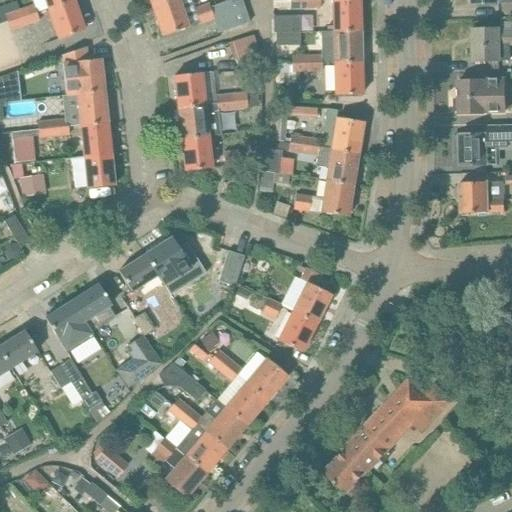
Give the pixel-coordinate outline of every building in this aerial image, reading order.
[(44,0),(48,10),(73,1),(72,0),(44,0)] [(194,9),(190,0),(163,0),(151,4),(162,37),(213,19),(218,33),(249,22),(241,0),(227,0),(209,7),(208,4),(194,9)] [(306,8),(305,0),(291,0),(292,8),(306,8)] [(305,0),(306,8),(321,8),(320,0),(305,0)] [(360,32),(359,0),(332,1),(333,32),(360,32)] [(73,1),(48,10),(58,39),(83,31),(73,1)] [(16,2),(0,7),(0,24),(2,24),(8,21),(6,17),(20,12),(16,2)] [(34,7),(20,12),(25,26),(39,21),(34,7)] [(25,26),(20,12),(6,17),(8,21),(11,31),(25,26)] [(272,34),(274,34),(298,33),(298,17),(272,17),(272,34)] [(511,30),(499,31),(499,29),(472,30),(473,62),(500,61),(500,60),(511,60),(511,45),(511,30)] [(322,64),(334,64),(361,63),(360,32),(333,32),(321,33),(321,57),(308,58),(308,72),(323,71),(322,64)] [(299,46),(298,33),(274,34),(275,46),(299,46)] [(234,59),(259,50),(253,34),(228,43),(234,59)] [(65,96),(76,95),(103,92),(100,60),(87,61),(85,48),(61,57),(65,96)] [(308,72),(308,58),(292,58),(292,72),(308,72)] [(361,63),(334,64),(335,96),(361,95),(361,63)] [(174,76),(177,108),(204,105),(201,73),(174,76)] [(0,78),(0,103),(9,102),(7,77),(0,78)] [(458,100),(454,100),(454,111),(458,111),(458,114),(505,113),(504,79),(483,79),(483,82),(477,82),(457,82),(458,100)] [(76,95),(80,126),(107,123),(103,92),(76,95)] [(247,94),(231,95),(233,110),(248,109),(247,94)] [(216,97),(216,104),(204,105),(177,108),(181,140),(208,137),(220,136),(218,112),(233,110),(231,95),(216,97)] [(286,108),(285,116),(316,118),(317,109),(286,108)] [(284,118),(276,118),(275,143),(283,143),(284,118)] [(320,149),(330,150),(357,154),(362,123),(335,118),(334,128),(324,127),(320,149)] [(67,120),(52,122),(54,137),(69,135),(67,120)] [(54,137),(52,122),(37,123),(39,138),(54,137)] [(80,126),(83,158),(110,155),(107,123),(80,126)] [(511,125),(490,126),(491,134),(459,135),(459,145),(453,145),(454,163),(459,163),(460,166),(487,165),(487,147),(511,146),(511,125)] [(211,169),(208,137),(181,140),(184,172),(211,169)] [(304,154),(306,139),(291,137),(288,151),(304,154)] [(14,163),(34,161),(32,138),(12,140),(14,163)] [(306,139),(304,154),(317,156),(318,148),(319,141),(306,139)] [(260,171),(261,172),(273,174),(282,175),(282,151),(261,148),(260,171)] [(330,150),(320,149),(318,148),(317,156),(315,167),(327,168),(325,182),(352,186),(357,154),(330,150)] [(238,152),(223,153),(224,168),(239,166),(238,152)] [(114,186),(110,155),(83,158),(87,189),(114,186)] [(21,164),(13,165),(15,179),(23,178),(21,164)] [(259,191),(271,192),(273,174),(261,172),(259,191)] [(32,177),(23,178),(25,196),(36,195),(34,177),(32,177)] [(352,186),(325,182),(320,213),(347,217),(352,186)] [(504,212),(503,199),(488,200),(488,182),(459,183),(460,213),(504,212)] [(296,195),(293,210),(308,212),(311,197),(296,195)] [(20,248),(30,242),(13,216),(3,222),(20,248)] [(171,238),(144,255),(158,277),(170,295),(205,274),(186,243),(178,248),(171,238)] [(218,282),(234,287),(244,256),(227,251),(218,282)] [(144,255),(118,272),(132,293),(158,277),(144,255)] [(306,283),(291,312),(316,324),(330,295),(316,288),(321,277),(305,269),(299,280),(306,283)] [(98,284),(70,301),(85,323),(90,331),(113,317),(108,308),(111,306),(98,284)] [(239,286),(235,294),(245,300),(250,292),(239,286)] [(274,319),(281,306),(267,299),(261,313),(274,319)] [(70,301),(44,318),(67,355),(94,338),(90,331),(85,323),(70,301)] [(316,324),(291,312),(277,340),(301,353),(316,324)] [(135,320),(145,337),(155,331),(144,314),(135,320)] [(24,331),(0,345),(0,352),(11,370),(38,353),(24,331)] [(212,332),(200,340),(207,351),(219,343),(212,332)] [(125,349),(133,359),(116,371),(128,388),(161,365),(142,337),(125,349)] [(189,352),(203,362),(209,355),(195,344),(189,352)] [(219,351),(213,357),(209,361),(220,371),(230,361),(219,351)] [(0,377),(11,370),(0,352),(0,377)] [(266,359),(246,384),(266,401),(287,376),(266,359)] [(71,361),(60,368),(71,385),(82,402),(88,411),(101,403),(95,392),(92,394),(71,361)] [(232,381),(236,376),(241,371),(230,361),(220,371),(232,381)] [(198,400),(206,392),(188,376),(173,364),(160,376),(166,387),(180,385),(198,400)] [(62,391),(71,385),(60,368),(51,374),(62,391)] [(345,450),(367,471),(368,472),(422,415),(431,423),(452,401),(437,387),(428,396),(409,379),(344,449),(345,450)] [(246,384),(225,409),(245,426),(266,401),(246,384)] [(173,407),(167,413),(173,418),(178,422),(179,423),(189,410),(178,401),(173,407)] [(200,419),(195,425),(225,450),(245,426),(225,409),(216,420),(206,412),(200,419)] [(189,410),(179,423),(189,432),(190,432),(195,425),(200,419),(189,410)] [(190,432),(175,450),(205,475),(225,450),(195,425),(190,432)] [(22,428),(3,439),(13,456),(31,445),(22,428)] [(163,440),(154,451),(166,461),(175,450),(175,449),(163,440)] [(4,443),(0,445),(0,455),(0,456),(9,452),(4,443)] [(97,458),(95,461),(116,479),(127,465),(106,448),(104,450),(99,446),(92,454),(97,458)] [(174,470),(164,481),(185,498),(205,475),(175,450),(166,461),(165,462),(174,470)] [(345,494),(367,471),(345,450),(323,473),(345,494)] [(89,485),(82,479),(74,489),(81,495),(89,485)] [(106,496),(107,495),(92,483),(91,484),(84,492),(99,504),(98,505),(106,511),(115,511),(119,507),(106,496)]
